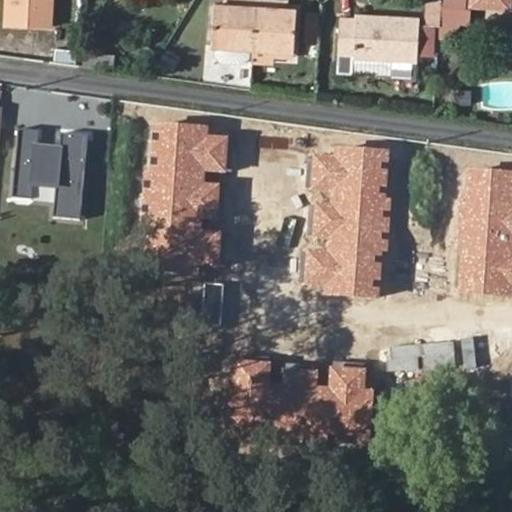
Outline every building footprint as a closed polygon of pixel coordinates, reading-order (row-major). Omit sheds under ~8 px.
[(5,0),(4,25),(49,28),(50,0),(5,0)] [(211,47),(253,49),(256,0),(240,0),(240,6),(222,5),(213,5),(211,47)] [(256,0),(253,49),(293,51),(296,10),(288,9),(269,8),(269,0),(256,0)] [(269,0),(269,8),(288,9),(288,1),(276,0),(269,0)] [(433,26),(439,27),(439,24),(440,0),(426,0),(425,25),(433,26)] [(440,0),(439,24),(462,26),(466,26),(467,12),(460,11),(461,0),(440,0)] [(469,0),(469,8),(508,11),(509,0),(469,0)] [(318,42),(321,13),(308,12),(306,41),(318,42)] [(351,73),(352,57),(416,61),(416,56),(417,25),(418,18),(355,14),(355,18),(339,17),(335,72),(351,73)] [(462,26),(439,24),(439,27),(439,31),(462,33),(462,26)] [(433,26),(417,25),(416,56),(432,57),(433,26)] [(44,127),(15,123),(6,198),(29,200),(30,185),(59,189),(56,215),(78,217),(88,135),(61,132),(59,147),(42,145),(44,127)]
